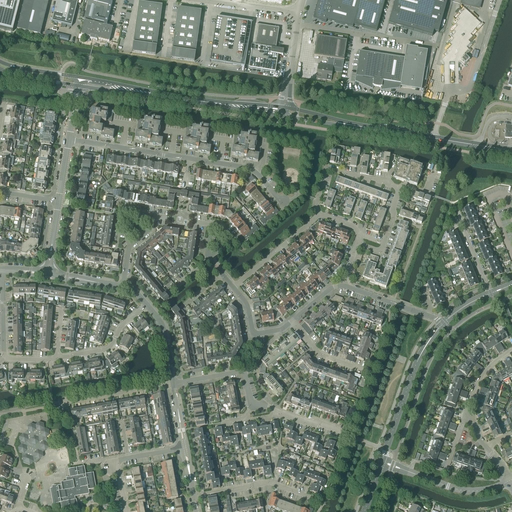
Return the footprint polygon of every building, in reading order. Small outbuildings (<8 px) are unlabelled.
[(0,0),(0,28),(7,31),(13,32),(20,0),(0,0)] [(40,35),(48,0),(24,0),(17,29),(40,35)] [(57,0),(52,22),(71,27),(78,0),(57,0)] [(89,1),(84,21),(104,25),(106,26),(112,3),(109,2),(109,0),(93,0),(93,2),(89,1)] [(317,0),(322,1),(316,21),(325,23),(326,21),(351,28),(352,28),(353,26),(359,0),(317,0)] [(359,0),(353,26),(355,26),(376,32),(385,0),(359,0)] [(392,13),(388,24),(432,36),(433,32),(436,32),(438,33),(439,30),(439,28),(447,0),(395,0),(395,2),(392,13)] [(145,13),(146,5),(139,4),(138,12),(145,13)] [(153,14),(154,5),(146,5),(145,13),(153,14)] [(161,15),(162,6),(154,5),(153,14),(161,15)] [(184,18),(186,10),(178,9),(177,17),(184,18)] [(192,19),(193,11),(186,10),(184,18),(192,19)] [(464,66),(470,60),(464,54),(468,50),(466,48),(470,43),(468,41),(472,37),(470,35),(480,24),(465,10),(457,18),(459,20),(455,25),(457,27),(453,31),(455,33),(451,38),(453,40),(449,44),(451,46),(447,51),(449,53),(441,61),(443,63),(449,63),(454,63),(458,63),(460,63),(464,66)] [(200,20),(201,12),(193,11),(192,19),(200,20)] [(153,14),(145,13),(138,12),(137,20),(160,23),(161,15),(153,14)] [(192,19),(184,18),(177,17),(176,25),(199,29),(200,20),(192,19)] [(244,68),(252,23),(217,17),(209,62),(244,68)] [(159,31),(160,23),(137,20),(136,28),(159,31)] [(84,21),(81,35),(82,35),(90,37),(90,39),(97,41),(97,39),(109,42),(113,28),(106,26),(104,25),(84,21)] [(198,37),(199,29),(176,25),(175,34),(198,37)] [(275,50),(279,29),(255,26),(252,46),(251,46),(250,51),(251,51),(248,69),(275,73),(278,55),(283,56),(283,51),(275,50)] [(158,39),(159,31),(136,28),(135,36),(158,39)] [(68,42),(69,36),(57,33),(56,39),(68,42)] [(197,45),(198,37),(175,34),(174,42),(197,45)] [(157,47),(158,39),(135,36),(133,44),(157,47)] [(313,56),(328,58),(341,61),(343,61),(346,41),(317,36),(313,56)] [(196,53),(197,45),(174,42),(173,50),(196,53)] [(156,56),(157,47),(133,44),(132,53),(156,56)] [(359,52),(355,82),(372,90),(374,86),(375,87),(377,87),(378,87),(380,87),(381,91),(400,89),(400,86),(401,86),(405,87),(421,89),(427,51),(419,50),(420,49),(406,47),(404,59),(403,59),(359,52)] [(195,62),(196,53),(173,50),(171,59),(195,62)] [(340,66),(341,61),(328,58),(327,66),(318,65),(316,79),(326,81),(327,76),(331,77),(333,64),(340,66)] [(11,111),(10,114),(20,115),(23,116),(24,111),(25,108),(14,106),(13,109),(12,109),(12,111),(11,111)] [(112,117),(112,115),(113,114),(115,114),(115,112),(108,110),(100,109),(100,110),(100,112),(99,112),(91,110),(90,116),(89,123),(91,123),(91,125),(90,125),(89,133),(95,134),(101,134),(101,137),(107,138),(113,139),(114,132),(108,131),(102,130),(103,127),(98,126),(99,121),(106,122),(108,122),(111,123),(112,117)] [(10,114),(10,117),(11,117),(10,120),(12,120),(11,123),(19,124),(22,124),(23,116),(20,115),(10,114)] [(154,118),(154,117),(148,116),(148,117),(148,119),(152,119),(151,121),(144,120),(138,119),(137,131),(137,132),(136,132),(135,140),(147,142),(147,144),(149,144),(149,145),(161,147),(163,140),(160,139),(160,138),(158,138),(161,119),(154,118)] [(17,132),(19,124),(11,123),(11,126),(9,125),(9,128),(8,127),(8,131),(17,132)] [(202,126),(202,125),(196,124),(196,126),(200,127),(199,128),(192,127),(192,128),(186,127),(185,138),(185,140),(184,140),(183,148),(195,149),(195,152),(197,152),(197,153),(210,155),(211,147),(208,147),(209,146),(206,145),(209,127),(202,126)] [(8,131),(7,134),(8,134),(8,136),(9,137),(9,139),(8,140),(16,141),(19,141),(20,133),(17,132),(8,131)] [(250,133),(250,132),(244,131),(244,132),(244,134),(248,134),(248,136),(240,135),(235,134),(233,146),(233,148),(231,155),(243,157),(243,159),(245,160),(258,162),(259,155),(256,154),(257,153),(254,153),(257,134),(256,134),(250,133)] [(14,149),(16,141),(8,140),(9,139),(6,139),(5,142),(4,142),(4,144),(3,144),(3,147),(12,149),(14,149)] [(11,157),(12,149),(3,147),(2,151),(3,151),(2,153),(4,153),(3,156),(11,157)] [(91,161),(92,157),(92,154),(85,153),(85,156),(84,156),(83,162),(93,164),(93,161),(91,161)] [(0,161),(0,163),(0,164),(9,166),(12,166),(14,158),(11,157),(3,156),(3,159),(2,159),(1,161),(0,161)] [(408,165),(409,163),(398,159),(395,173),(392,178),(405,183),(406,181),(409,182),(409,184),(417,187),(419,181),(417,180),(417,178),(419,179),(422,172),(420,172),(422,169),(422,167),(414,165),(410,163),(409,165),(408,165)] [(8,174),(9,166),(0,164),(0,167),(0,168),(0,169),(1,170),(1,173),(8,174)] [(172,174),(178,175),(179,170),(181,170),(181,168),(179,167),(173,166),(172,174)] [(201,180),(202,171),(194,170),(193,175),(196,176),(195,180),(201,180)] [(11,174),(8,174),(1,173),(0,176),(0,175),(0,181),(7,182),(7,177),(10,178),(11,174)] [(239,186),(240,178),(232,176),(231,185),(239,186)] [(340,187),(343,179),(337,177),(335,183),(334,183),(333,186),(335,186),(336,183),(339,185),(338,187),(337,188),(336,191),(339,192),(340,187)] [(347,187),(349,181),(343,179),(340,187),(342,188),(343,186),(347,187)] [(87,185),(88,181),(80,180),(79,186),(89,188),(93,188),(93,186),(87,185)] [(354,183),(351,191),(354,192),(354,190),(358,191),(360,186),(354,183)] [(249,196),(256,190),(251,184),(244,190),(249,196)] [(35,185),(34,191),(37,191),(37,193),(41,193),(41,192),(44,192),(44,190),(46,190),(46,187),(35,185)] [(369,196),(371,190),(366,188),(363,196),(365,196),(366,194),(369,196)] [(252,200),(259,194),(256,190),(249,196),(252,200)] [(334,196),(336,193),(330,190),(328,196),(336,199),(336,197),(334,196)] [(120,192),(114,191),(113,196),(111,195),(116,202),(119,199),(120,192)] [(144,195),(145,191),(142,191),(141,194),(138,194),(138,196),(136,204),(142,205),(144,195)] [(380,200),(383,194),(377,192),(374,200),(376,200),(377,198),(380,200)] [(417,200),(419,194),(413,192),(410,200),(412,201),(413,199),(417,200)] [(105,202),(113,204),(116,202),(111,195),(108,195),(106,194),(105,202)] [(256,204),(263,198),(259,194),(252,200),(256,204)] [(428,204),(431,198),(425,196),(422,205),(423,205),(424,203),(428,204)] [(353,205),(355,200),(349,197),(348,201),(346,200),(345,203),(353,205)] [(259,208),(266,202),(263,198),(256,204),(259,208)] [(105,202),(103,202),(102,202),(101,205),(105,205),(104,209),(112,210),(113,204),(105,202)] [(262,212),(269,206),(266,202),(259,208),(262,212)] [(330,208),(331,204),(325,202),(323,208),(332,211),(332,208),(330,208)] [(365,208),(367,204),(361,202),(359,208),(367,210),(368,208),(365,208)] [(351,211),(353,205),(345,203),(344,205),(346,205),(345,209),(351,211)] [(273,210),(269,206),(262,212),(265,215),(267,214),(273,210)] [(474,212),(477,210),(477,208),(473,209),(471,206),(461,210),(462,212),(464,212),(465,215),(466,215),(474,212)] [(8,218),(9,209),(1,208),(0,207),(0,208),(1,217),(8,218)] [(33,215),(43,217),(43,211),(37,210),(37,208),(32,208),(32,210),(34,210),(33,215)] [(271,219),(278,212),(275,208),(273,210),(267,214),(271,219)] [(384,217),(386,211),(378,208),(377,210),(379,211),(378,214),(384,217)] [(349,217),(351,211),(345,209),(344,213),(342,212),(341,214),(349,217)] [(233,216),(230,212),(224,211),(223,218),(226,218),(228,220),(233,216)] [(410,220),(413,212),(411,211),(410,214),(406,212),(404,218),(410,220)] [(415,222),(418,214),(413,212),(410,220),(415,222)] [(475,215),(474,212),(466,215),(465,215),(464,216),(465,218),(466,217),(468,221),(476,217),(480,216),(479,213),(475,215)] [(361,219),(363,215),(357,213),(355,219),(363,222),(363,220),(361,219)] [(231,224),(238,218),(235,214),(233,216),(228,220),(231,224)] [(263,225),(271,219),(267,214),(265,215),(259,221),(263,225)] [(418,214),(415,222),(421,224),(423,218),(424,216),(420,215),(418,214)] [(238,218),(231,224),(235,228),(242,222),(244,221),(240,217),(238,218)] [(477,220),(476,217),(468,221),(466,221),(467,224),(469,223),(470,226),(480,222),(482,221),(481,219),(477,220)] [(380,228),(382,222),(374,219),(373,221),(375,222),(374,226),(380,228)] [(238,232),(245,226),(242,222),(235,228),(238,232)] [(474,231),(482,228),(486,226),(485,224),(481,225),(480,222),(470,226),(471,229),(473,228),(474,231)] [(323,233),(326,225),(321,223),(320,225),(316,224),(310,229),(314,235),(316,233),(319,235),(320,232),(323,233)] [(405,232),(408,225),(401,223),(400,223),(398,227),(397,227),(396,229),(401,231),(387,269),(392,271),(394,272),(408,233),(405,232)] [(241,236),(247,231),(248,230),(250,228),(247,224),(245,226),(238,232),(241,236)] [(247,231),(250,236),(258,229),(254,225),(250,228),(248,230),(247,231)] [(331,229),(332,227),(326,225),(323,233),(326,234),(325,237),(330,239),(333,230),(331,229)] [(378,234),(380,228),(374,226),(373,229),(371,229),(370,231),(378,234)] [(484,231),(482,228),(474,231),(472,232),(473,234),(475,233),(476,236),(477,237),(485,233),(488,232),(487,229),(484,231)] [(161,240),(162,239),(166,236),(164,229),(159,233),(158,232),(156,234),(157,235),(161,240)] [(172,237),(173,230),(173,229),(171,229),(170,230),(164,229),(166,236),(172,237)] [(311,237),(314,235),(310,229),(305,233),(307,234),(304,237),(309,244),(314,240),(311,237)] [(340,239),(342,231),(337,229),(336,231),(333,230),(330,239),(335,240),(336,238),(340,239)] [(243,242),(250,236),(247,231),(241,236),(239,238),(243,242)] [(347,235),(348,233),(342,231),(340,239),(343,240),(342,243),(347,245),(350,236),(347,235)] [(459,238),(458,237),(457,234),(459,234),(458,231),(448,235),(449,239),(445,240),(446,243),(450,241),(459,238)] [(476,236),(475,237),(476,239),(477,239),(479,242),(487,239),(491,237),(490,235),(486,237),(485,233),(477,237),(476,236)] [(161,240),(157,235),(155,237),(154,236),(152,238),(157,244),(158,243),(159,245),(163,241),(162,239),(161,240)] [(307,246),(309,244),(304,237),(299,241),(301,242),(298,244),(304,251),(309,248),(307,246)] [(461,243),(459,240),(461,239),(460,237),(458,237),(459,238),(450,241),(451,244),(448,246),(449,248),(453,247),(461,243)] [(157,244),(152,238),(150,239),(151,240),(148,242),(154,249),(158,246),(156,244),(157,244)] [(39,242),(30,240),(29,240),(29,241),(26,243),(35,256),(39,253),(38,252),(37,253),(34,249),(38,247),(39,242)] [(150,252),(154,249),(148,242),(145,245),(145,244),(143,245),(148,251),(148,250),(150,252)] [(463,249),(463,248),(462,245),(463,245),(462,242),(461,243),(453,247),(454,250),(450,251),(451,254),(455,252),(463,249)] [(489,247),(492,246),(491,243),(488,245),(486,242),(476,246),(477,248),(479,247),(480,251),(489,247)] [(32,258),(35,256),(26,243),(23,245),(22,245),(22,246),(21,255),(26,256),(29,253),(32,258)] [(300,255),(304,251),(298,244),(296,246),(295,244),(290,248),(296,255),(298,253),(300,255)] [(79,248),(80,246),(71,245),(69,245),(69,251),(71,254),(68,256),(67,254),(66,255),(69,259),(81,251),(79,248)] [(143,255),(148,251),(143,245),(141,247),(142,248),(137,252),(143,255)] [(466,254),(465,254),(464,251),(466,250),(465,247),(463,248),(463,249),(455,252),(456,255),(453,257),(454,259),(457,258),(466,254)] [(490,250),(489,247),(480,251),(479,251),(480,254),(481,253),(483,256),(491,253),(495,251),(494,249),(490,250)] [(287,254),(285,255),(291,263),(295,259),(298,257),(296,255),(290,248),(286,252),(287,254)] [(332,259),(340,262),(342,256),(340,255),(341,252),(332,249),(330,254),(333,255),(332,259)] [(85,253),(83,253),(81,251),(69,259),(70,261),(71,260),(72,261),(75,259),(77,262),(83,263),(83,262),(85,253)] [(195,255),(195,252),(188,251),(187,257),(193,260),(193,254),(195,255)] [(142,261),(143,255),(137,252),(136,257),(135,257),(135,260),(142,261)] [(120,257),(121,254),(115,253),(114,254),(112,254),(111,257),(111,258),(111,260),(117,261),(118,257),(120,257)] [(466,254),(457,258),(459,261),(455,262),(456,265),(460,263),(468,260),(467,257),(468,256),(467,253),(465,254),(466,254)] [(492,256),(491,253),(483,256),(481,257),(482,259),(484,259),(485,262),(495,258),(497,257),(496,255),(492,256)] [(287,266),(291,263),(285,255),(283,257),(282,256),(277,259),(283,266),(285,264),(287,266)] [(378,258),(368,255),(366,259),(373,261),(371,265),(368,264),(362,278),(370,280),(369,283),(386,289),(392,271),(387,269),(385,269),(384,273),(379,272),(379,273),(374,271),(378,259),(378,258)] [(188,264),(193,260),(187,257),(182,261),(187,267),(189,265),(188,264)] [(495,258),(485,262),(486,264),(488,263),(489,267),(497,263),(501,262),(500,259),(500,260),(496,261),(495,258)] [(280,268),(283,266),(277,259),(273,263),(274,265),(272,267),(278,274),(282,270),(280,268)] [(338,267),(340,262),(332,259),(331,262),(328,261),(327,262),(325,264),(331,271),(335,268),(336,266),(338,267)] [(117,266),(117,261),(111,260),(110,266),(112,267),(112,268),(118,269),(119,266),(117,266)] [(182,261),(181,261),(180,260),(176,263),(182,270),(184,267),(185,268),(187,267),(182,261)] [(471,268),(470,265),(472,264),(471,262),(461,266),(462,269),(458,271),(459,273),(463,272),(471,268)] [(179,272),(182,270),(176,263),(172,266),(173,268),(178,274),(180,273),(179,272)] [(489,267),(487,267),(488,270),(490,269),(491,272),(500,269),(503,267),(503,265),(499,266),(497,263),(489,267)] [(329,273),(331,271),(325,264),(321,268),(323,270),(320,272),(326,279),(330,275),(329,273)] [(139,276),(145,271),(141,267),(135,269),(139,273),(138,274),(139,276)] [(171,267),(167,270),(172,277),(175,275),(176,276),(178,274),(173,268),(172,269),(171,267)] [(274,277),(278,274),(272,267),(270,269),(268,267),(264,271),(269,277),(272,275),(274,277)] [(474,274),(473,273),(472,270),(474,270),(473,267),(471,268),(463,272),(464,275),(461,276),(462,279),(465,277),(474,274)] [(505,271),(501,272),(500,269),(491,272),(490,273),(490,275),(492,274),(494,278),(506,273),(505,271)] [(144,280),(151,274),(148,270),(146,272),(145,271),(139,276),(141,278),(142,277),(144,280)] [(267,279),(269,277),(264,271),(259,274),(261,276),(258,278),(265,285),(269,282),(267,279)] [(326,279),(320,272),(318,274),(316,272),(312,275),(318,283),(320,281),(322,283),(326,279)] [(476,279),(475,276),(476,275),(475,273),(473,273),(474,274),(465,277),(467,280),(463,282),(464,284),(468,283),(476,279)] [(147,285),(153,280),(152,279),(154,278),(151,274),(144,280),(146,283),(145,283),(147,285)] [(318,283),(312,275),(308,279),(307,279),(305,281),(307,283),(313,290),(317,286),(316,284),(318,283)] [(260,289),(265,285),(258,278),(256,280),(255,278),(250,282),(256,289),(259,286),(260,289)] [(468,283),(469,286),(465,287),(466,290),(470,288),(478,285),(477,281),(478,281),(477,278),(476,279),(468,283)] [(436,283),(440,281),(439,279),(427,284),(428,287),(427,288),(428,290),(429,289),(438,286),(436,283)] [(152,289),(158,283),(155,280),(154,281),(153,280),(147,285),(149,287),(150,286),(152,289)] [(307,283),(305,281),(304,280),(304,281),(301,280),(300,283),(298,285),(299,287),(305,294),(307,292),(308,294),(313,290),(307,283)] [(253,291),(256,289),(250,282),(246,286),(249,289),(246,291),(251,297),(255,293),(253,291)] [(155,294),(161,289),(160,289),(162,287),(158,283),(152,289),(154,292),(153,293),(155,294)] [(439,288),(442,286),(441,284),(438,286),(429,289),(431,292),(429,293),(430,296),(432,295),(440,291),(439,288)] [(302,296),(305,294),(299,287),(294,290),(296,293),(294,295),(299,301),(304,297),(302,296)] [(214,291),(219,297),(220,296),(221,298),(226,294),(220,288),(217,290),(216,289),(214,291)] [(165,295),(165,294),(166,293),(163,289),(162,290),(161,289),(155,294),(156,296),(157,296),(160,299),(164,303),(168,299),(165,295)] [(442,297),(441,294),(446,291),(447,290),(446,289),(444,290),(440,291),(432,295),(433,298),(431,299),(432,301),(434,301),(434,300),(442,297)] [(219,297),(214,291),(212,292),(213,293),(210,296),(216,302),(220,299),(219,297)] [(299,301),(294,295),(291,297),(289,294),(285,298),(291,305),(293,303),(295,305),(299,301)] [(443,299),(447,298),(446,295),(442,297),(434,300),(434,301),(435,304),(433,304),(434,307),(445,302),(443,299)] [(212,305),(216,302),(210,296),(208,298),(207,297),(205,298),(210,304),(211,304),(212,305)] [(107,309),(110,299),(105,297),(101,307),(107,309)] [(212,306),(210,304),(205,298),(203,300),(204,301),(201,303),(207,310),(212,306)] [(289,307),(291,305),(285,298),(281,301),(283,304),(280,306),(286,312),(291,309),(289,307)] [(113,309),(115,301),(110,299),(107,309),(112,310),(113,309)] [(331,305),(333,304),(330,299),(325,303),(327,306),(326,307),(331,313),(332,312),(333,313),(336,311),(331,305)] [(346,315),(351,300),(349,299),(346,305),(344,305),(341,312),(343,313),(343,314),(346,315)] [(351,316),(354,308),(352,307),(354,301),(351,300),(346,315),(348,317),(349,315),(351,316)] [(118,310),(117,313),(122,315),(123,312),(124,308),(125,306),(126,304),(120,302),(118,310)] [(355,319),(361,303),(358,302),(356,309),(354,308),(351,316),(353,317),(353,318),(355,319)] [(203,313),(207,310),(201,303),(199,306),(198,305),(196,306),(201,312),(202,312),(203,313)] [(361,319),(364,312),(362,311),(364,304),(361,303),(355,319),(358,320),(359,319),(361,319)] [(232,307),(233,306),(231,305),(226,310),(230,314),(236,311),(232,307)] [(200,313),(201,312),(196,306),(194,308),(195,309),(192,311),(198,318),(202,315),(200,313)] [(286,312),(280,306),(278,308),(276,306),(272,309),(278,316),(280,314),(282,316),(286,312)] [(326,307),(324,309),(322,306),(319,308),(328,318),(330,316),(329,315),(331,313),(326,307)] [(365,323),(371,307),(368,306),(366,312),(364,312),(361,319),(363,320),(362,322),(364,322),(364,323),(365,323)] [(180,312),(179,311),(176,307),(171,312),(174,315),(177,319),(176,320),(178,321),(184,317),(183,316),(185,314),(182,310),(180,312)] [(371,323),(373,315),(371,315),(374,308),(371,307),(365,323),(368,324),(369,322),(371,323)] [(325,320),(328,318),(319,308),(317,310),(319,313),(318,314),(323,320),(324,319),(325,320)] [(275,319),(278,316),(272,309),(271,310),(269,310),(270,313),(266,314),(268,322),(274,321),(273,319),(275,319)] [(375,326),(381,311),(378,309),(375,316),(373,315),(371,323),(373,324),(372,325),(375,326)] [(239,316),(237,317),(236,311),(230,314),(231,320),(238,319),(239,319),(239,316)] [(268,322),(266,314),(263,314),(263,311),(259,312),(260,315),(261,315),(262,323),(268,322)] [(381,311),(375,326),(378,327),(378,326),(381,326),(383,319),(381,318),(383,312),(381,311)] [(318,314),(316,315),(314,313),(311,315),(320,325),(322,323),(321,322),(323,320),(318,314)] [(318,327),(320,325),(311,315),(309,317),(311,319),(310,321),(315,327),(317,325),(318,327)] [(108,325),(110,319),(100,316),(98,322),(99,322),(100,322),(108,325)] [(189,327),(188,322),(186,322),(186,321),(185,321),(185,318),(184,317),(178,321),(178,325),(179,325),(180,328),(189,327)] [(146,320),(144,322),(142,319),(137,323),(144,331),(148,327),(149,328),(151,326),(146,320)] [(310,321),(308,322),(306,319),(303,321),(305,323),(307,326),(309,328),(311,330),(312,332),(312,331),(314,329),(313,328),(315,327),(310,321)] [(69,322),(68,328),(77,329),(79,329),(80,321),(72,320),(71,322),(69,322)] [(107,330),(108,325),(100,322),(99,322),(97,327),(107,330)] [(139,334),(144,331),(137,323),(133,327),(135,330),(133,332),(138,337),(140,335),(139,334)] [(105,335),(107,330),(97,327),(95,332),(105,335)] [(498,335),(502,342),(507,339),(508,339),(511,337),(505,328),(502,330),(503,331),(498,335)] [(327,348),(332,332),(329,331),(329,333),(327,332),(324,339),(326,340),(324,347),(327,348)] [(103,340),(105,335),(95,332),(95,333),(95,334),(96,334),(95,337),(103,340)] [(334,343),(337,335),(335,335),(335,333),(332,332),(327,348),(329,349),(332,342),(334,343)] [(362,336),(361,338),(363,339),(370,341),(371,339),(374,340),(375,337),(363,333),(362,336)] [(134,340),(135,337),(128,334),(127,337),(124,335),(122,341),(130,345),(133,340),(134,340)] [(296,344),(300,340),(295,334),(293,335),(292,334),(289,336),(296,344)] [(336,351),(342,336),(339,335),(339,336),(337,335),(334,343),(336,344),(334,350),(336,351)] [(500,343),(502,342),(498,335),(492,338),(502,352),(504,351),(500,343)] [(297,346),(296,344),(289,336),(287,338),(288,339),(286,341),(292,347),(293,349),(297,346)] [(344,346),(346,339),(344,338),(345,337),(342,336),(336,351),(339,352),(342,346),(344,346)] [(95,337),(93,337),(92,342),(102,345),(103,340),(95,337)] [(346,355),(352,339),(349,338),(348,340),(346,339),(344,346),(346,347),(343,354),(346,355)] [(499,354),(502,352),(492,338),(487,341),(492,349),(494,347),(499,354)] [(370,343),(370,341),(363,339),(362,341),(361,340),(360,343),(372,347),(373,345),(370,343)] [(128,350),(130,345),(122,341),(119,346),(122,347),(121,350),(128,353),(129,351),(128,350)] [(288,351),(292,347),(286,341),(284,342),(284,341),(281,343),(288,351)] [(487,352),(492,349),(487,341),(483,344),(482,343),(477,346),(484,354),(487,352)] [(284,354),(288,351),(281,343),(279,345),(280,346),(278,348),(284,354)] [(371,350),(372,347),(360,343),(359,346),(360,346),(359,348),(367,351),(368,349),(371,350)] [(239,350),(242,345),(236,344),(233,349),(239,352),(240,350),(239,350)] [(484,354),(477,346),(473,350),(475,351),(471,356),(478,361),(482,357),(484,354)] [(286,357),(284,354),(278,348),(276,349),(275,348),(273,350),(279,358),(281,360),(286,357)] [(366,353),(367,351),(359,348),(358,350),(357,350),(356,353),(368,357),(369,354),(366,353)] [(238,355),(239,352),(233,349),(230,354),(234,359),(237,354),(238,355)] [(275,361),(279,358),(273,350),(271,352),(271,353),(270,354),(275,361)] [(121,353),(118,354),(116,351),(111,355),(116,363),(117,363),(119,361),(120,362),(125,359),(121,353)] [(355,355),(354,358),(356,358),(363,361),(364,359),(367,360),(368,357),(356,353),(355,355)] [(227,361),(234,359),(230,354),(224,355),(225,362),(228,362),(227,361)] [(277,363),(275,361),(270,354),(268,356),(267,355),(265,357),(271,365),(273,367),(277,363)] [(117,364),(117,363),(116,363),(111,355),(106,358),(108,361),(106,362),(105,362),(106,363),(104,363),(104,362),(105,371),(106,371),(112,367),(113,368),(114,368),(115,368),(116,367),(117,366),(117,365),(117,364)] [(300,369),(311,360),(307,355),(301,361),(303,363),(298,367),(300,369)] [(476,364),(478,361),(471,356),(467,361),(481,372),(483,369),(476,364)] [(267,368),(271,365),(265,357),(261,360),(262,361),(261,361),(262,362),(260,364),(260,368),(265,369),(265,368),(266,367),(267,368)] [(99,359),(93,360),(95,369),(95,372),(104,371),(104,369),(103,362),(100,362),(99,359)] [(88,363),(85,363),(86,373),(90,373),(90,372),(89,370),(95,369),(93,360),(87,361),(88,363)] [(308,373),(309,371),(314,364),(311,360),(300,369),(302,371),(304,369),(308,373)] [(509,378),(511,376),(511,371),(506,360),(503,362),(507,369),(505,371),(509,378)] [(479,374),(481,372),(467,361),(463,366),(470,371),(472,369),(479,374)] [(81,362),(75,363),(77,372),(83,371),(83,373),(83,374),(86,373),(85,363),(82,364),(81,362)] [(70,367),(67,368),(69,375),(68,375),(69,377),(72,376),(72,375),(72,373),(77,372),(75,363),(70,364),(70,367)] [(314,378),(319,365),(314,364),(309,371),(313,372),(311,377),(312,377),(314,378)] [(64,365),(58,366),(59,376),(60,378),(69,377),(68,375),(69,375),(67,368),(64,369),(64,365)] [(321,375),(324,367),(319,365),(314,378),(316,379),(318,374),(321,375)] [(52,371),(50,371),(51,379),(54,378),(54,379),(55,379),(60,378),(59,376),(58,366),(52,367),(52,371)] [(466,376),(470,371),(463,366),(459,371),(458,370),(455,374),(465,379),(467,376),(466,376)] [(325,382),(330,369),(324,367),(321,375),(321,377),(324,378),(323,381),(325,382)] [(333,379),(335,371),(330,369),(325,382),(328,383),(330,378),(333,379)] [(8,381),(8,384),(11,384),(12,381),(12,380),(17,380),(18,370),(12,370),(12,372),(9,372),(8,373),(8,381)] [(17,380),(17,383),(26,383),(26,381),(27,374),(24,374),(24,370),(18,370),(17,380)] [(27,374),(26,381),(31,382),(31,380),(35,381),(36,371),(30,370),(30,374),(27,374)] [(36,371),(35,381),(39,381),(39,384),(44,384),(45,375),(41,375),(42,371),(36,371)] [(337,386),(341,374),(335,371),(333,379),(336,380),(334,385),(337,386)] [(503,381),(509,378),(505,371),(499,374),(499,373),(494,376),(503,384),(504,383),(503,381)] [(266,386),(274,379),(270,375),(269,376),(269,375),(265,374),(263,374),(263,378),(264,380),(263,381),(265,383),(264,384),(266,386)] [(344,383),(347,375),(341,374),(337,386),(339,387),(341,382),(344,383)] [(465,379),(455,374),(453,379),(455,379),(453,385),(461,388),(463,382),(464,382),(465,379)] [(348,391),(350,385),(352,378),(347,375),(344,383),(347,384),(345,390),(348,391)] [(502,385),(503,384),(494,376),(492,382),(490,388),(499,390),(501,385),(502,385)] [(350,385),(356,387),(358,380),(359,381),(360,379),(353,377),(352,378),(350,385)] [(271,389),(277,384),(274,379),(266,386),(268,388),(269,388),(271,389)] [(221,390),(235,388),(234,382),(226,383),(226,387),(221,388),(221,390)] [(273,394),(281,388),(277,384),(271,389),(272,391),(271,392),(273,394)] [(353,393),(356,387),(350,385),(348,391),(348,393),(354,395),(354,393),(353,393)] [(460,391),(461,388),(453,385),(451,391),(467,396),(468,394),(460,391)] [(281,388),(273,394),(275,397),(276,396),(278,398),(284,392),(281,388)] [(497,396),(499,390),(490,388),(490,390),(481,388),(480,391),(497,396)] [(296,392),(297,391),(294,390),(293,391),(292,397),(288,395),(286,403),(291,405),(296,392)] [(467,396),(451,391),(449,390),(447,396),(449,397),(457,400),(458,397),(466,400),(467,396)] [(495,402),(497,396),(480,391),(479,394),(488,397),(487,399),(495,402)] [(299,393),(296,392),(291,405),(297,407),(301,397),(298,396),(299,393)] [(308,396),(308,394),(306,393),(304,398),(301,397),(297,407),(303,409),(307,396),(308,396)] [(228,399),(223,400),(223,402),(237,400),(236,394),(228,395),(228,399)] [(311,404),(310,407),(316,409),(320,396),(318,395),(317,398),(313,397),(313,399),(312,399),(311,404)] [(311,404),(308,402),(310,397),(308,396),(307,396),(303,409),(308,411),(310,407),(311,404)] [(320,396),(316,409),(321,411),(324,403),(321,402),(323,397),(320,396)] [(455,406),(457,400),(449,397),(447,403),(445,402),(444,405),(454,409),(456,406),(455,406)] [(327,413),(331,400),(329,399),(327,405),(324,403),(321,411),(327,413)] [(484,405),(482,411),(494,410),(494,409),(495,409),(497,403),(495,403),(495,402),(487,399),(485,405),(484,405)] [(332,415),(335,408),(332,406),(334,401),(331,400),(327,413),(332,415)] [(338,417),(338,416),(341,410),(343,404),(340,403),(338,409),(335,408),(332,415),(338,417)] [(341,410),(347,412),(349,406),(350,406),(351,404),(347,403),(346,405),(343,404),(341,410)] [(228,411),(225,411),(226,414),(239,412),(238,406),(230,407),(227,408),(228,411)] [(452,415),(453,412),(443,408),(442,411),(444,412),(442,417),(450,420),(452,415)] [(344,418),(347,412),(341,410),(338,416),(342,417),(341,419),(345,421),(345,419),(344,418)] [(495,418),(493,412),(494,412),(494,410),(482,411),(484,416),(485,416),(488,422),(495,418)] [(449,423),(450,420),(442,417),(439,423),(456,429),(457,426),(449,423)] [(482,431),(498,424),(495,418),(488,422),(489,424),(481,428),(482,431)] [(255,430),(257,430),(256,422),(248,424),(249,427),(250,431),(256,430),(255,430)] [(271,431),(279,430),(277,422),(270,423),(270,427),(271,431)] [(47,443),(46,438),(50,435),(49,430),(44,429),(43,424),(39,423),(35,425),(31,424),(27,427),(28,433),(25,435),(23,434),(19,438),(20,443),(21,443),(21,445),(18,448),(19,453),(22,454),(23,458),(22,458),(23,463),(30,466),(33,463),(36,464),(43,457),(42,453),(44,451),(45,452),(49,448),(48,443),(47,443)] [(291,432),(294,425),(286,423),(284,430),(290,432),(291,432)] [(455,432),(456,429),(439,423),(437,429),(446,432),(447,429),(455,432)] [(492,433),(500,429),(498,424),(482,431),(483,433),(491,430),(492,433)] [(241,429),(241,425),(233,426),(235,434),(242,432),(241,429)] [(265,427),(263,427),(263,428),(264,436),(272,435),(271,431),(270,427),(267,428),(266,426),(265,427)] [(250,435),(250,431),(249,427),(241,429),(242,432),(243,436),(250,435)] [(257,430),(255,430),(256,430),(257,437),(264,436),(263,428),(263,427),(260,428),(259,428),(259,429),(257,430)] [(221,436),(222,436),(221,428),(213,430),(215,437),(221,436)] [(444,438),(446,432),(437,429),(435,435),(434,434),(433,438),(443,441),(444,438)] [(500,429),(492,433),(495,439),(503,435),(500,429)] [(207,437),(203,438),(202,430),(194,432),(196,439),(194,439),(195,443),(196,443),(200,442),(207,483),(211,482),(212,490),(220,488),(218,481),(215,481),(213,470),(215,470),(214,463),(211,463),(207,437)] [(297,434),(291,432),(290,432),(288,436),(287,439),(294,442),(296,437),(297,434)] [(309,442),(311,435),(304,432),(302,439),(303,440),(309,442)] [(230,442),(229,438),(228,435),(222,436),(221,436),(222,444),(230,442)] [(316,445),(316,444),(319,437),(311,435),(309,442),(315,444),(316,445)] [(230,445),(230,446),(238,445),(237,437),(229,438),(230,442),(230,445)] [(302,439),(296,437),(294,442),(293,444),(300,447),(301,444),(303,440),(302,439)] [(442,445),(443,441),(433,438),(432,441),(433,442),(431,447),(440,450),(441,444),(442,445)] [(337,447),(338,444),(328,441),(325,448),(329,449),(332,451),(333,450),(334,446),(337,447)] [(322,446),(316,444),(316,445),(315,444),(313,448),(312,451),(319,454),(320,450),(321,450),(322,446)] [(438,453),(440,450),(431,447),(429,453),(445,459),(446,456),(438,453)] [(336,451),(333,450),(332,451),(329,449),(327,452),(328,453),(326,456),(333,459),(336,451)] [(509,460),(511,458),(511,451),(511,449),(505,452),(505,451),(502,453),(507,463),(510,461),(509,460)] [(327,452),(321,450),(320,450),(319,454),(318,457),(325,460),(326,456),(328,453),(327,452)] [(468,467),(473,451),(470,450),(467,458),(464,457),(461,465),(468,467)] [(473,460),(476,452),(473,451),(468,467),(473,469),(476,461),(473,460)] [(444,462),(445,459),(429,453),(427,459),(426,458),(424,462),(435,466),(436,462),(436,459),(444,462)] [(459,455),(455,453),(452,464),(455,465),(456,463),(461,465),(464,457),(459,455)] [(11,467),(13,460),(4,457),(2,460),(0,459),(0,465),(4,467),(5,465),(11,467)] [(286,464),(285,467),(285,468),(291,470),(292,470),(295,463),(290,461),(287,460),(286,464)] [(262,468),(264,468),(262,461),(255,462),(256,470),(262,469),(262,468)] [(285,467),(286,464),(279,461),(276,468),(284,471),(285,468),(285,467)] [(473,469),(473,471),(479,473),(482,474),(485,464),(482,463),(476,461),(473,469)] [(160,470),(175,468),(174,465),(172,465),(171,462),(161,464),(161,467),(160,468),(160,470)] [(250,471),(256,470),(255,462),(248,463),(249,471),(250,471)] [(235,470),(236,470),(235,463),(227,464),(228,468),(229,472),(235,471),(235,470)] [(3,470),(4,467),(0,465),(0,476),(6,479),(9,472),(3,470)] [(93,473),(86,475),(84,467),(68,470),(70,478),(67,478),(68,482),(61,483),(61,486),(58,486),(52,487),(52,489),(50,489),(53,505),(61,503),(62,511),(64,511),(68,511),(68,510),(72,509),(72,511),(76,511),(75,509),(78,508),(76,500),(74,501),(74,497),(89,494),(88,490),(96,489),(93,473)] [(264,476),(271,475),(270,467),(264,468),(262,468),(262,469),(264,476)] [(163,476),(174,474),(173,471),(175,471),(175,468),(160,470),(161,473),(162,473),(163,476)] [(230,475),(229,472),(228,468),(221,469),(222,477),(230,475)] [(243,472),(243,469),(236,470),(235,470),(235,471),(236,478),(244,477),(243,472)] [(298,472),(292,470),(291,470),(288,477),(295,479),(297,475),(298,472)] [(310,480),(313,473),(305,470),(303,477),(304,478),(310,480)] [(252,478),(250,471),(249,471),(243,472),(244,477),(244,480),(252,478)] [(317,482),(318,478),(320,475),(313,473),(310,480),(317,482)] [(163,482),(177,480),(176,476),(174,477),(174,474),(163,476),(163,479),(162,479),(163,482)] [(303,477),(297,475),(295,479),(294,482),(296,483),(302,485),(304,478),(303,477)] [(315,486),(319,487),(323,488),(325,481),(318,478),(317,482),(316,486),(315,486)] [(165,488),(176,486),(175,483),(178,483),(177,480),(163,482),(163,485),(164,484),(165,488)] [(315,486),(316,486),(312,484),(309,492),(319,495),(320,492),(318,491),(319,487),(315,486)] [(165,494),(179,491),(179,488),(176,489),(176,486),(165,488),(165,491),(164,491),(165,494)] [(179,491),(165,494),(165,497),(166,496),(167,500),(178,498),(177,495),(180,494),(179,491)] [(272,493),(267,506),(268,506),(271,508),(275,509),(278,500),(274,499),(276,495),(272,493)] [(12,505),(15,497),(9,495),(5,507),(7,508),(8,504),(12,505)] [(278,500),(275,509),(279,510),(282,511),(283,511),(287,511),(290,505),(289,504),(285,503),(282,502),(278,500)] [(146,509),(146,506),(148,505),(148,503),(138,505),(136,505),(137,511),(144,510),(146,509)]
